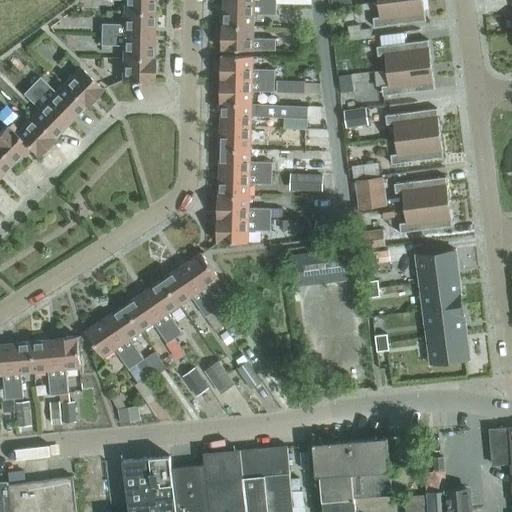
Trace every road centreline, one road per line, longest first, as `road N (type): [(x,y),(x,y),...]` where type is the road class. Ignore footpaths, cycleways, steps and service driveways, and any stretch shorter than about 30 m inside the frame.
road 1 (residential): [(191,0),(189,166),(179,196),(0,311)]
road 2 (unknown): [(346,222),(309,0)]
road 3 (residential): [(494,235),(476,95)]
road 4 (residential): [(510,373),(494,235)]
